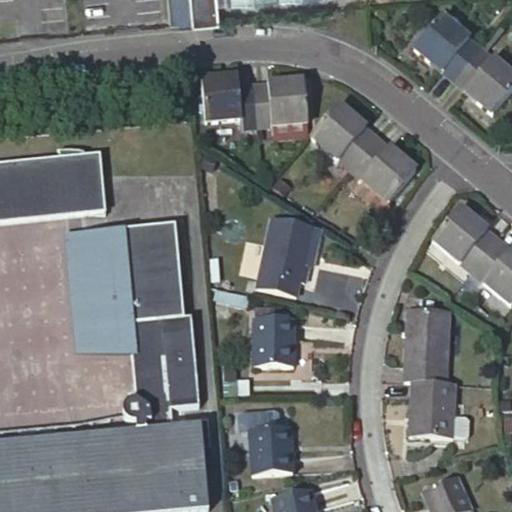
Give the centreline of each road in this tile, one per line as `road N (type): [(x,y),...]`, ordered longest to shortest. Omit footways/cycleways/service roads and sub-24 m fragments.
road 1 (residential): [(462,157),(335,50),(0,68)]
road 2 (residential): [(462,157),(401,241),(373,317),(359,407),(380,511)]
